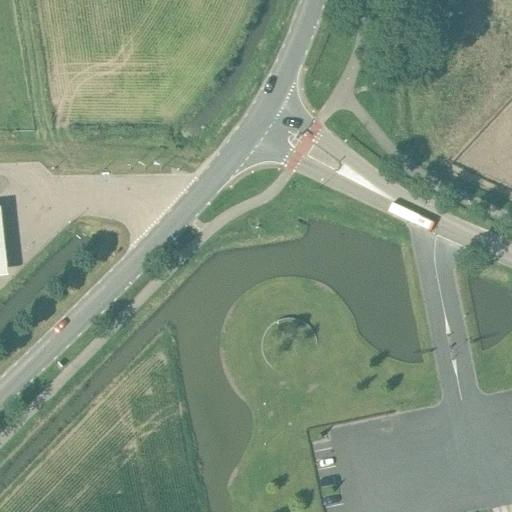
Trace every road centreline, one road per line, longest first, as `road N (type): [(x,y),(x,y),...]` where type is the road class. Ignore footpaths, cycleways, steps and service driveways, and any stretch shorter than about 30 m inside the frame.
road 1 (tertiary): [(0,394),(180,217),(242,140)]
road 2 (tertiary): [(511,254),(426,222),(365,185)]
road 3 (tertiary): [(365,185),(313,130),(264,104)]
road 4 (tertiary): [(242,140),(365,185)]
